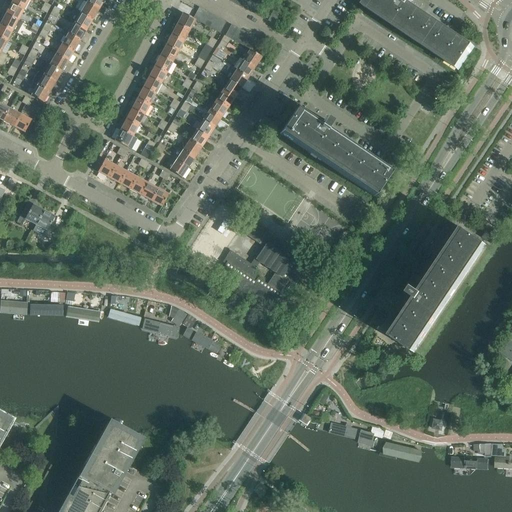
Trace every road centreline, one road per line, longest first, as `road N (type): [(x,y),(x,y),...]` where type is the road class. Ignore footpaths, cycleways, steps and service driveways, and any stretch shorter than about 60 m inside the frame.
road 1 (secondary): [(508,51),(295,387)]
road 2 (secondary): [(295,387),(319,363),(511,73)]
road 3 (residential): [(333,61),(359,23),(436,76),(389,148),(309,96)]
road 4 (residential): [(238,139),(171,236),(50,173)]
road 5 (residential): [(78,122),(103,124),(111,113),(168,6),(157,0)]
road 6 (secondary): [(212,511),(295,387)]
road 7 (residential): [(238,139),(356,218)]
road 8 (residential): [(125,0),(69,89),(64,105),(73,112)]
